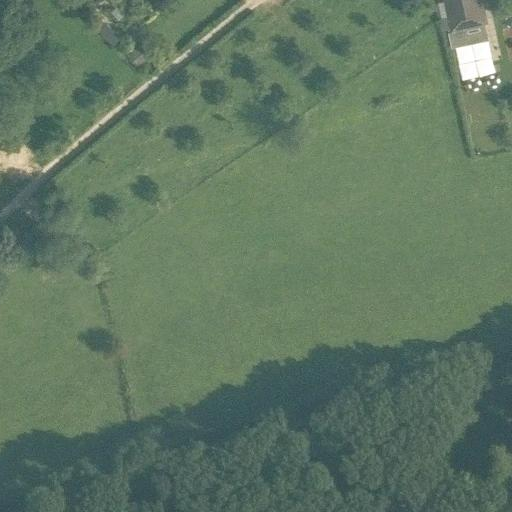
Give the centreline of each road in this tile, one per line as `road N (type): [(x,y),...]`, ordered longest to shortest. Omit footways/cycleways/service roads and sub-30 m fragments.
road 1 (track): [(27,511),(312,414),(511,357)]
road 2 (unclassified): [(254,0),(0,216)]
